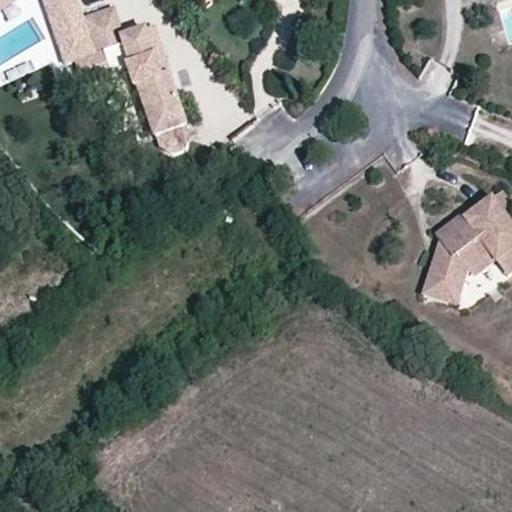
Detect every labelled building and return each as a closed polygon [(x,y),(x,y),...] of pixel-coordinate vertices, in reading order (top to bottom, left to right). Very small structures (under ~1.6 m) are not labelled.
[(0,0),(0,10),(16,0),(0,0)] [(96,56),(83,20),(76,0),(41,0),(66,67),(76,64),(96,56)] [(171,75),(164,78),(157,80),(140,32),(123,38),(113,9),(83,20),(96,56),(76,64),(83,85),(130,69),(137,89),(140,88),(157,137),(189,126),(171,75)] [(147,30),(140,32),(157,80),(164,78),(147,30)] [(419,84),(443,98),(456,74),(432,61),(419,84)] [(496,263),(511,252),(511,225),(506,216),(511,210),(499,194),(468,217),(462,217),(431,241),(437,250),(423,301),(443,307),(453,284),(471,273),(493,259),(496,263)] [(511,276),(511,252),(496,263),(508,279),(511,276)] [(458,312),(471,273),(453,284),(443,307),(458,312)]
